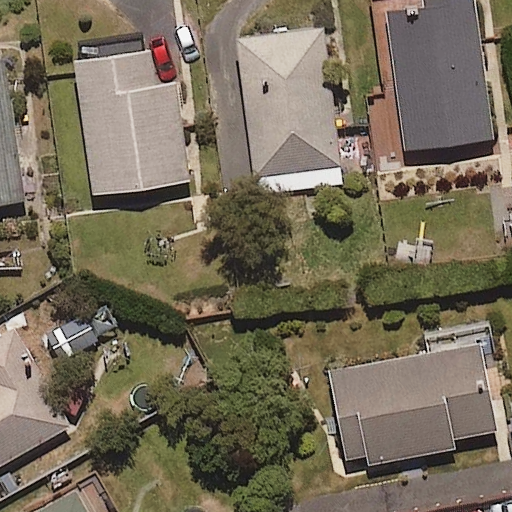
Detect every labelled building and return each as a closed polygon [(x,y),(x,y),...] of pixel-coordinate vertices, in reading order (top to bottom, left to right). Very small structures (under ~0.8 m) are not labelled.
[(471,0),(380,0),(402,145),(490,133),(471,0)] [(321,20),(232,32),(251,173),(339,162),(321,20)] [(90,190),(187,177),(173,75),(150,78),(145,46),(71,56),(90,190)] [(0,200),(22,198),(2,52),(0,52),(0,200)] [(0,460),(67,422),(10,322),(0,327),(0,460)] [(479,338),(325,368),(343,457),(362,453),(364,462),(452,445),(450,437),(497,428),(479,338)] [(404,471),(324,482),(327,511),(406,511),(409,511),(404,471)] [(88,511),(73,485),(23,511),(88,511)]
